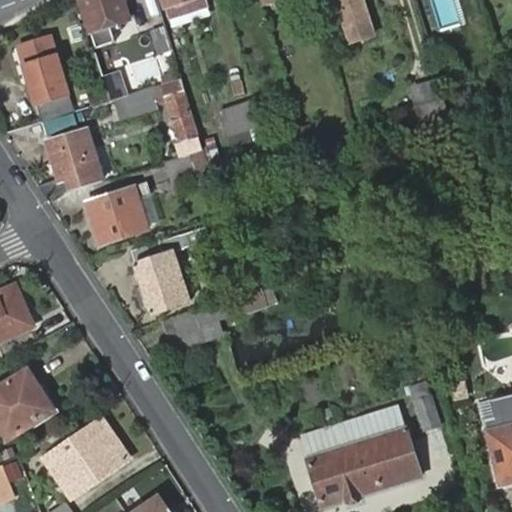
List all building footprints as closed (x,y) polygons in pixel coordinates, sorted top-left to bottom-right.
[(82,0),(92,31),(129,20),(122,0),(82,0)] [(163,0),(170,19),(208,7),(210,7),(207,0),(163,0)] [(338,0),(352,41),(374,34),(362,0),(338,0)] [(208,7),(170,19),(173,27),(210,15),(208,7)] [(174,51),(166,27),(151,31),(159,56),(174,51)] [(17,46),(24,66),(56,55),(50,36),(17,46)] [(105,43),(92,47),(99,67),(112,63),(105,43)] [(24,66),(41,122),(74,112),(56,55),(24,66)] [(110,99),(127,94),(121,71),(104,76),(110,99)] [(164,98),(182,156),(203,149),(198,130),(182,78),(122,97),(125,108),(126,110),(118,110),(121,121),(158,110),(155,101),(164,98)] [(413,87),(423,123),(449,115),(438,79),(413,87)] [(122,97),(114,99),(118,110),(125,108),(122,97)] [(220,109),(228,136),(259,127),(250,100),(220,109)] [(299,127),(307,151),(326,146),(318,121),(299,127)] [(198,130),(203,149),(211,174),(225,170),(212,126),(198,130)] [(259,127),(228,136),(232,148),(256,140),(257,144),(263,142),(259,127)] [(87,128),(79,130),(86,152),(94,149),(87,128)] [(37,185),(46,198),(104,180),(94,149),(86,152),(79,130),(47,140),(59,178),(37,185)] [(326,146),(307,151),(309,158),(328,152),(326,146)] [(201,185),(213,180),(211,174),(203,149),(182,156),(166,161),(173,184),(198,176),(201,185)] [(364,173),(319,188),(323,202),(368,187),(364,173)] [(87,202),(101,244),(151,228),(151,225),(160,222),(147,183),(87,202)] [(131,250),(152,313),(190,302),(174,251),(211,239),(207,226),(131,250)] [(271,284),(262,287),(267,305),(277,302),(271,284)] [(15,285),(8,288),(17,310),(25,307),(15,285)] [(262,287),(241,293),(246,312),(267,305),(262,287)] [(17,310),(8,288),(0,291),(0,339),(34,325),(25,307),(17,310)] [(235,295),(229,297),(234,315),(241,314),(235,295)] [(229,297),(164,318),(174,349),(219,334),(216,321),(234,315),(229,297)] [(0,386),(0,428),(7,439),(54,409),(27,369),(0,386)] [(411,385),(425,430),(442,425),(428,380),(411,385)] [(511,393),(490,398),(494,416),(484,419),(500,484),(511,481),(511,393)] [(43,458),(59,480),(67,474),(79,492),(130,457),(102,417),(43,458)] [(309,458),(323,505),(420,476),(406,429),(309,458)] [(2,464),(0,464),(0,505),(16,499),(2,464)] [(67,474),(59,480),(72,498),(79,492),(67,474)] [(170,511),(159,494),(132,511),(170,511)]
